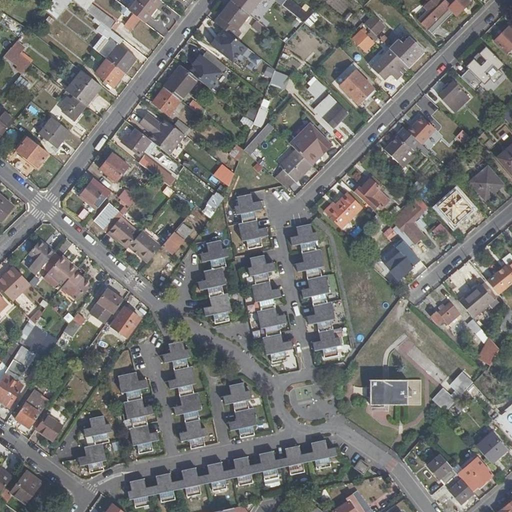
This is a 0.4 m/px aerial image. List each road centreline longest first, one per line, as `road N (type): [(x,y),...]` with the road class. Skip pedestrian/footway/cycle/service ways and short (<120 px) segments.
road 1 (residential): [(504,0),(279,224),(310,374),(277,387)]
road 2 (residential): [(45,206),(158,303),(277,387)]
road 3 (residential): [(45,206),(209,0)]
road 4 (residential): [(83,495),(114,474),(299,434)]
road 5 (residential): [(412,295),(511,212)]
road 6 (residential): [(430,511),(392,465),(334,427)]
